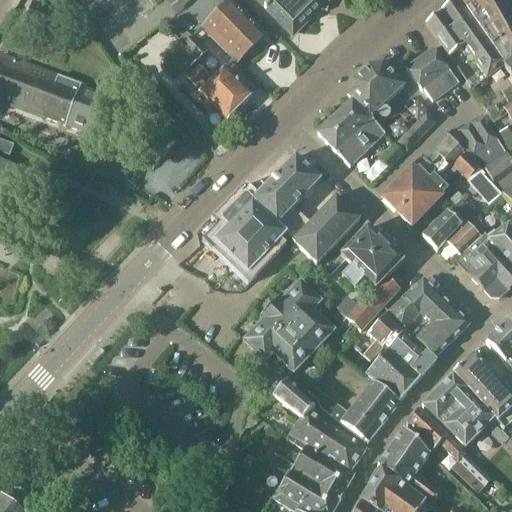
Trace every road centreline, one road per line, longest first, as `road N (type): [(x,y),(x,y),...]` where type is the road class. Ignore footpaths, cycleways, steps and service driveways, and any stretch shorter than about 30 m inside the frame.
road 1 (tertiary): [(0,423),(283,125)]
road 2 (residential): [(489,326),(283,125)]
road 3 (residential): [(489,326),(382,441),(344,511)]
road 4 (tertiary): [(283,125),(420,0)]
